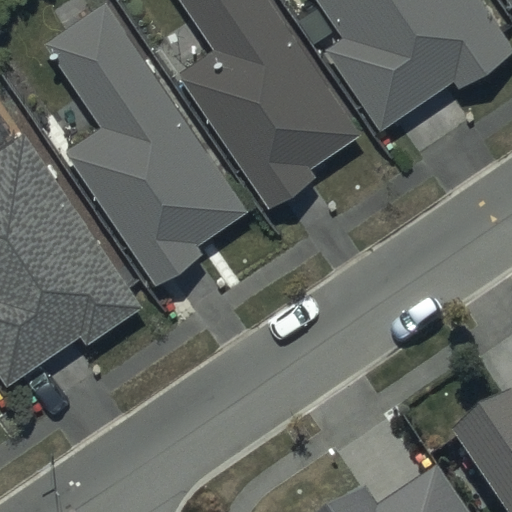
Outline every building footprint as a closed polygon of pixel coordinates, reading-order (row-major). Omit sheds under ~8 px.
[(246,194),(113,0),(80,0),(41,27),(99,110),(62,135),(154,269),(202,236),(196,228),(246,194)] [(358,116),(278,0),(188,0),(210,32),(176,56),(268,191),(313,160),(307,151),(358,116)] [(511,32),(511,31),(490,0),(325,0),(340,22),(323,33),(378,114),(451,64),(456,71),(511,32)] [(140,291),(22,115),(0,129),(0,363),(5,370),(79,320),(84,329),(140,291)] [(511,511),(511,397),(510,395),(455,433),(509,511),(511,511)] [(365,488),(330,511),(467,511),(439,471),(382,511),(365,488)]
